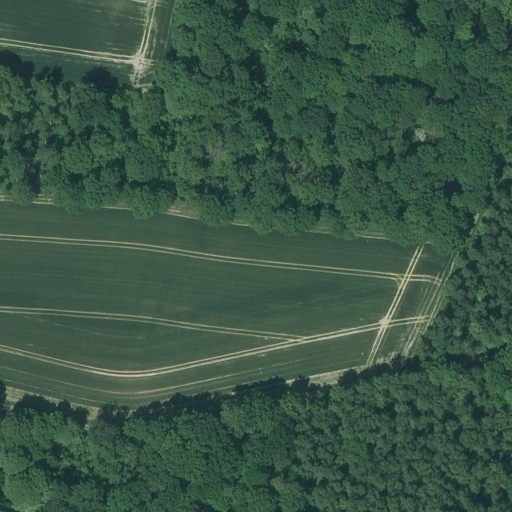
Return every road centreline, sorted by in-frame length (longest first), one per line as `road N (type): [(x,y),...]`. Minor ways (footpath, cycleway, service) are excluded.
road 1 (track): [(456,250),(179,210),(0,197)]
road 2 (track): [(405,378),(120,438),(0,409)]
road 3 (track): [(405,378),(456,250)]
road 4 (track): [(456,250),(511,129)]
